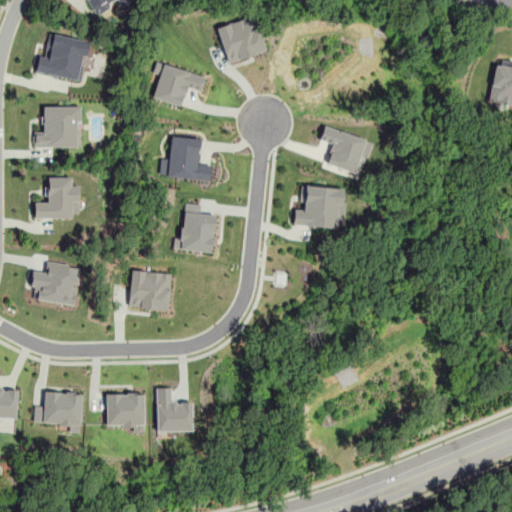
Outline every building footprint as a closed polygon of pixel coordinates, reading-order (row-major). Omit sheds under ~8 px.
[(86,0),(94,15),(116,3),(118,8),(132,0),(86,0)] [(225,61),(263,52),(255,16),(217,25),(225,61)] [(78,80),(86,40),(48,33),(44,57),(37,56),(34,71),(78,80)] [(204,75),(155,61),(152,72),(158,74),(151,97),(180,105),(185,87),(199,91),(204,75)] [(511,105),(511,67),(494,63),(486,99),(511,105)] [(79,147),(80,129),(78,129),(78,106),(42,105),(41,131),(32,131),(32,146),(79,147)] [(363,138),(322,125),(318,139),(331,143),(324,165),(352,174),(363,138)] [(209,179),(210,164),(197,164),(199,137),(169,136),(168,160),(159,159),(158,176),(209,179)] [(33,218),(70,217),(70,213),(78,213),(77,185),(70,185),(70,177),(46,177),(46,201),(33,202),(33,218)] [(292,224),(337,228),(341,188),(301,184),(299,209),(293,208),(292,224)] [(211,252),(214,214),(199,213),(200,204),(183,203),(180,238),(173,237),(172,249),(211,252)] [(36,299),(73,304),(76,284),(71,284),(74,265),(46,261),(44,272),(31,270),(29,285),(37,287),(36,299)] [(168,309),(170,272),(129,270),(128,307),(168,309)] [(190,430),(190,401),(170,401),(170,387),(154,387),(155,431),(190,430)] [(0,417),(15,418),(16,389),(0,388),(0,417)] [(80,393),(43,391),(42,405),(33,405),(32,423),(79,425),(80,393)] [(105,425),(132,425),(132,432),(143,431),(142,393),(105,393),(105,425)]
